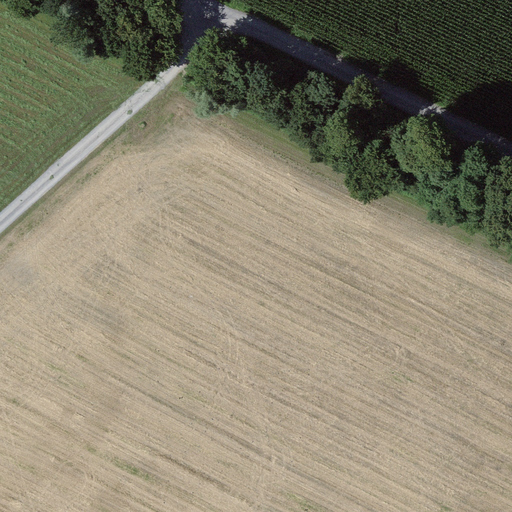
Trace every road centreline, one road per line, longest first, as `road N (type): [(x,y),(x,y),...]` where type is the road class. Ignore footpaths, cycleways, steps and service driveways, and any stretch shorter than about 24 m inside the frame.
road 1 (track): [(511,157),(186,0)]
road 2 (track): [(219,16),(0,227)]
